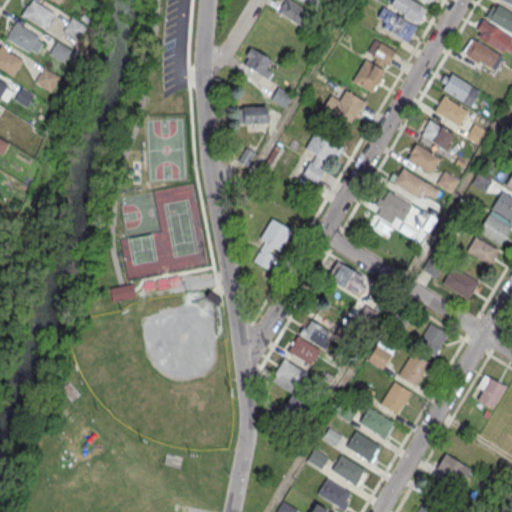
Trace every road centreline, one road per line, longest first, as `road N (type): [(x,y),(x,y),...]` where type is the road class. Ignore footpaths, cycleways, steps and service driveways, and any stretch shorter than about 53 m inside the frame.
road 1 (residential): [(205,0),(210,179),(247,406),(229,511)]
road 2 (residential): [(241,367),(459,0)]
road 3 (residential): [(511,285),(377,511)]
road 4 (residential): [(511,353),(321,233)]
